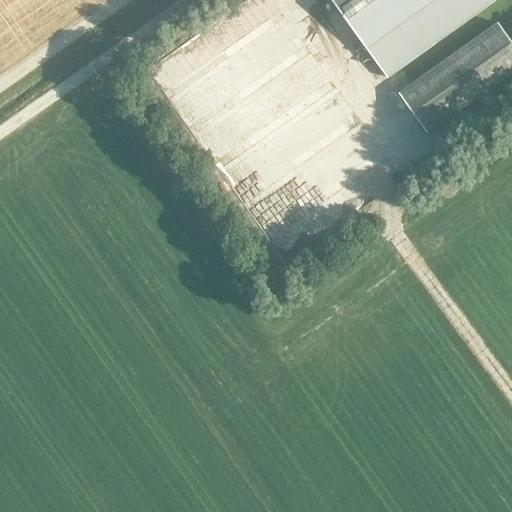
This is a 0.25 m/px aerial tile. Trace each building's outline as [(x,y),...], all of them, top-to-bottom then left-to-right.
[(330,0),(375,61),(387,78),(495,0),(330,0)] [(511,43),(497,22),(398,94),(426,133),(511,71),(511,43)] [(217,43),(205,26),(152,61),(164,78),(217,43)] [(272,32),(271,43),(289,46),(291,35),(272,32)] [(176,121),(221,97),(211,76),(165,100),(176,121)] [(224,193),(244,193),(244,158),(224,158),(224,193)] [(281,188),(245,207),(256,228),(292,209),(281,188)]
